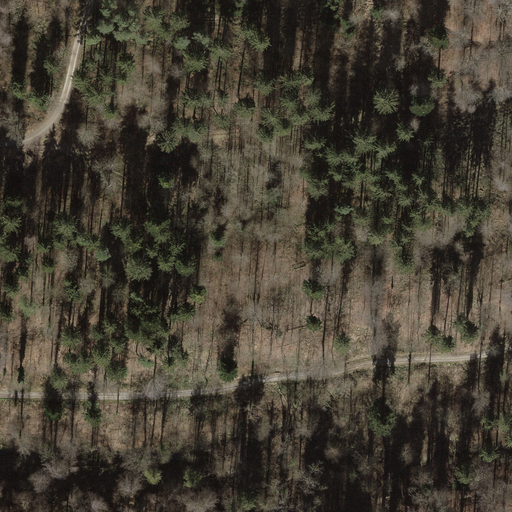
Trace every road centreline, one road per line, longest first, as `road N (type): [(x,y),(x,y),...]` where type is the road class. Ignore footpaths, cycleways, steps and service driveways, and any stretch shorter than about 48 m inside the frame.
road 1 (track): [(511,345),(121,397),(0,392)]
road 2 (track): [(17,144),(240,133),(361,110)]
road 3 (track): [(94,0),(58,110),(17,144),(0,143)]
